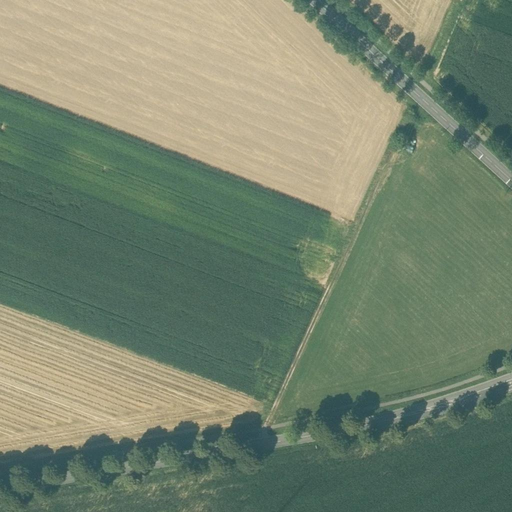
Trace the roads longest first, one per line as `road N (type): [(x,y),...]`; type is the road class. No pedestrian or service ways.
road 1 (secondary): [(0,488),(318,433),(511,382)]
road 2 (track): [(265,443),(264,429),(379,174)]
road 3 (tertiary): [(316,0),(511,180)]
